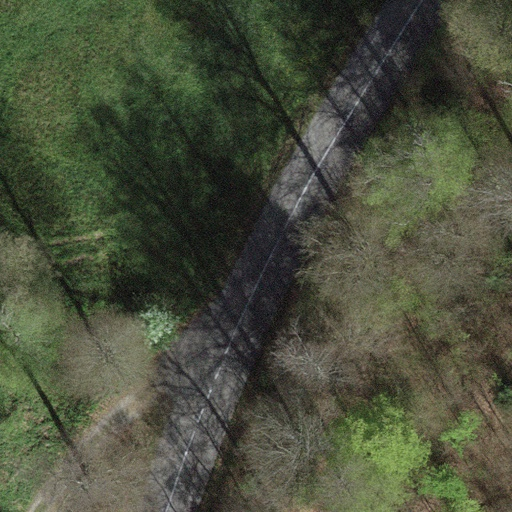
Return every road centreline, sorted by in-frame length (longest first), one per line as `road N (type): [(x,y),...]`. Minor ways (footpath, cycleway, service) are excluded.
road 1 (tertiary): [(179,511),(257,294),(385,68),(433,0)]
road 2 (track): [(42,511),(163,366),(240,341)]
